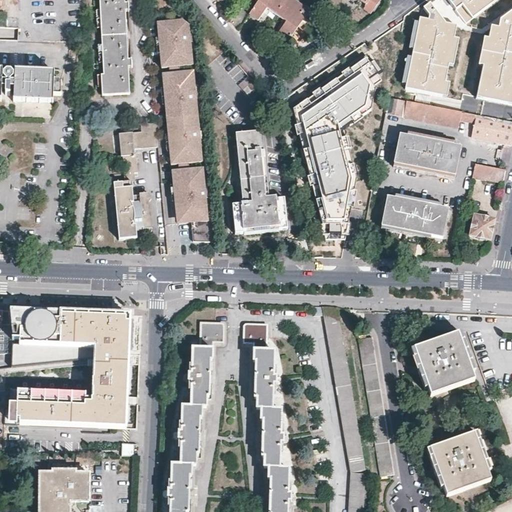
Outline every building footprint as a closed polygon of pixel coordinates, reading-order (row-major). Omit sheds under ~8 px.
[(129,95),(128,69),(131,68),(131,61),(128,61),(126,12),(129,11),(128,4),(126,4),(125,0),(100,0),(104,75),(102,75),(103,95),(129,95)] [(276,16),(286,0),(261,0),(259,3),(251,15),(259,21),(267,10),(276,16)] [(310,10),(294,0),(286,0),(276,16),(285,22),(277,34),(287,42),(310,10)] [(360,0),(366,4),(364,9),(371,14),(379,0),(360,0)] [(403,87),(447,96),(450,79),(444,78),(447,61),(453,63),(459,34),(453,33),(456,22),(447,20),(430,0),(423,4),(430,11),(429,16),(418,14),(403,87)] [(452,0),(467,18),(489,0),(452,0)] [(511,103),(511,3),(499,15),(497,22),(490,20),(487,33),(481,32),(476,62),(482,64),(475,97),(511,103)] [(195,86),(194,71),(180,72),(180,66),(193,65),(192,50),(193,50),(192,42),(193,42),(192,34),(188,35),(186,23),(183,19),(157,22),(161,67),(169,67),(170,73),(162,74),(171,165),(178,164),(179,171),(171,171),(173,194),(175,194),(178,224),(190,224),(192,243),(212,243),(209,207),(205,206),(204,199),(209,199),(208,191),(207,184),(205,184),(204,169),(190,170),(190,163),(204,162),(202,147),(204,147),(203,140),(203,132),(198,132),(197,125),(200,125),(198,109),(196,109),(195,102),(199,102),(198,94),(197,86),(195,86)] [(304,43),(312,31),(304,25),(302,27),(306,31),(300,41),(304,43)] [(329,86),(293,112),(325,240),(345,240),(356,180),(343,130),(371,111),(378,75),(382,72),(374,61),(372,62),(361,70),(358,65),(351,70),(354,75),(347,81),(343,76),(336,81),(340,86),(332,91),(329,86)] [(351,70),(343,76),(347,81),(354,75),(351,70)] [(14,84),(14,91),(13,101),(55,102),(56,95),(62,95),(63,80),(56,79),(56,73),(14,71),(14,84)] [(261,110),(271,100),(248,75),(239,84),(261,110)] [(336,81),(329,86),(332,91),(340,86),(336,81)] [(461,120),(462,113),(388,99),(386,114),(460,127),(461,120)] [(511,145),(511,142),(511,121),(462,113),(461,120),(475,123),(472,138),(511,145)] [(139,173),(136,149),(158,147),(155,123),(149,123),(141,124),(142,132),(120,134),(122,157),(123,157),(126,183),(114,184),(120,240),(138,238),(137,229),(145,229),(145,230),(145,233),(146,234),(147,234),(148,234),(149,234),(150,234),(151,233),(152,232),(153,232),(153,231),(153,230),(153,229),(150,203),(152,200),(150,198),(149,193),(140,194),(141,194),(134,195),(133,182),(136,182),(135,173),(139,173)] [(261,151),(258,132),(235,134),(243,204),(232,206),(235,235),(287,229),(284,200),(276,201),(276,200),(266,200),(262,159),(265,159),(264,151),(261,151)] [(455,175),(461,147),(400,135),(394,163),(429,170),(455,175)] [(475,164),(472,178),(484,181),(484,179),(503,183),(506,170),(499,169),(475,164)] [(442,238),(448,210),(387,197),(381,226),(442,238)] [(490,241),(495,220),(474,216),(470,237),(490,241)] [(371,258),(371,248),(362,248),(362,257),(371,258)] [(338,307),(322,307),(341,414),(347,450),(351,474),(367,471),(362,444),(360,432),(355,407),(338,307)] [(71,313),(10,311),(11,325),(13,340),(20,340),(20,343),(13,343),(12,353),(12,368),(95,361),(93,395),(5,391),(4,409),(3,425),(17,426),(17,421),(30,421),(30,426),(110,430),(125,431),(131,316),(71,313)] [(199,456),(201,408),(207,408),(207,398),(209,398),(211,362),(211,361),(212,361),(213,342),(223,342),(224,326),(223,325),(223,324),(222,324),(221,323),(201,323),(200,349),(193,349),(191,372),(186,372),(185,384),(191,384),(190,407),(182,407),(181,431),(176,430),(176,442),(180,442),(181,444),(180,465),(171,465),(171,488),(167,488),(166,500),(170,501),(169,511),(189,511),(190,477),(192,477),(193,465),(197,466),(197,456),(199,456)] [(282,434),(283,411),(274,411),(275,388),(279,388),(280,375),(275,375),(276,351),(267,351),(268,325),(248,324),(246,324),(245,325),(244,342),(254,343),(254,363),(256,363),(255,398),(257,399),(257,409),(261,410),(261,420),(263,421),(262,458),(265,458),(265,468),(269,468),(268,480),(271,480),(270,490),(270,511),(287,511),(288,504),(293,504),(293,492),(289,492),(289,469),(281,469),(282,446),(286,446),(287,434),(282,434)] [(430,397),(475,382),(473,377),(458,334),(414,350),(430,397)] [(374,343),(360,344),(361,351),(375,349),(374,343)] [(375,349),(361,351),(362,358),(376,356),(375,349)] [(376,356),(362,358),(363,364),(377,363),(376,356)] [(377,363),(363,364),(364,371),(378,369),(377,363)] [(378,369),(364,371),(365,378),(379,376),(378,369)] [(382,395),(368,397),(369,403),(383,401),(382,395)] [(383,401),(369,403),(370,410),(384,408),(383,401)] [(384,408),(370,410),(371,417),(385,415),(384,408)] [(386,421),(372,423),(373,429),(387,428),(386,421)] [(387,428),(373,429),(374,436),(388,435),(387,428)] [(490,482),(486,470),(474,434),(430,449),(446,497),(490,482)] [(134,445),(119,445),(119,457),(132,457),(134,457),(134,445)] [(390,447),(376,449),(377,456),(391,455),(390,447)] [(392,460),(378,462),(379,469),(393,467),(392,460)] [(393,467),(379,469),(380,476),(394,475),(393,467)] [(90,475),(76,475),(76,473),(53,473),(53,475),(40,475),(40,511),(70,511),(70,503),(89,503),(90,475)] [(363,511),(366,474),(351,474),(348,511),(363,511)]
